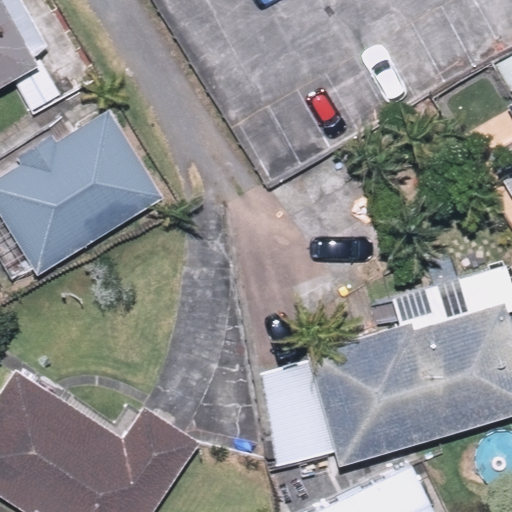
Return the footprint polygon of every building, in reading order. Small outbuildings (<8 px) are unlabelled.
[(0,0),(0,87),(11,82),(31,119),(70,98),(49,59),(57,54),(27,0),(0,0)] [(0,193),(49,265),(168,184),(110,98),(0,172),(0,193)] [(511,304),(511,299),(511,268),(508,255),(397,287),(409,329),(323,354),(349,457),(511,415),(511,304)] [(23,359),(0,395),(0,479),(52,511),(158,511),(204,440),(137,397),(121,421),(23,359)] [(447,511),(422,455),(295,511),(447,511)]
